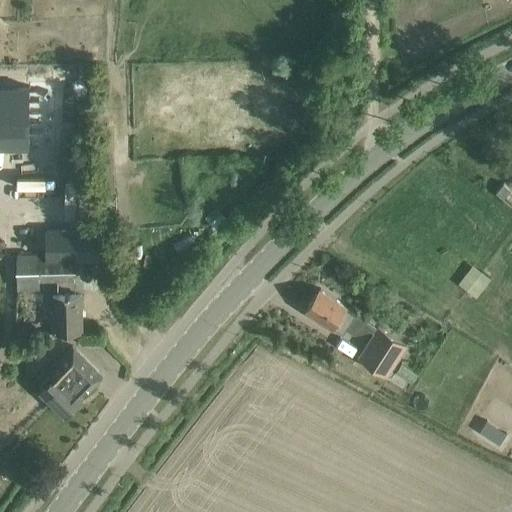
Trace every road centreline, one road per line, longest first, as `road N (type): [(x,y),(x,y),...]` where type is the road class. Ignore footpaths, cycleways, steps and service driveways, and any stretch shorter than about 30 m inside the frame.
road 1 (tertiary): [(63,511),(210,320),(390,148)]
road 2 (tertiary): [(390,148),(511,70)]
road 3 (track): [(366,0),(372,125)]
